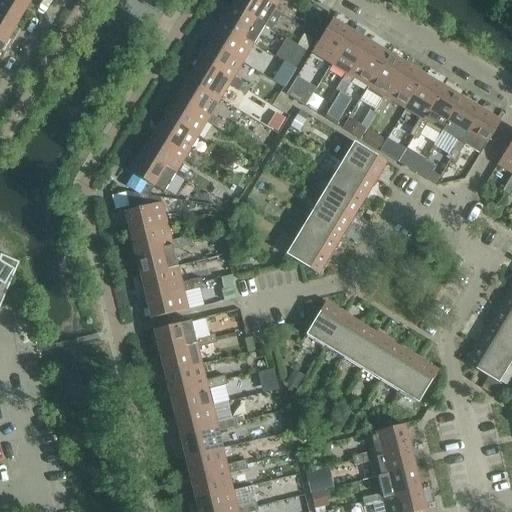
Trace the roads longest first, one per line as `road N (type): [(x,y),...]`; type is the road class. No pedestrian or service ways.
road 1 (residential): [(445,231),(397,205),(342,287),(246,305)]
road 2 (residential): [(511,90),(361,0)]
road 3 (residential): [(445,348),(486,510)]
road 4 (residential): [(445,348),(491,258),(445,231)]
road 5 (residential): [(445,231),(511,119)]
